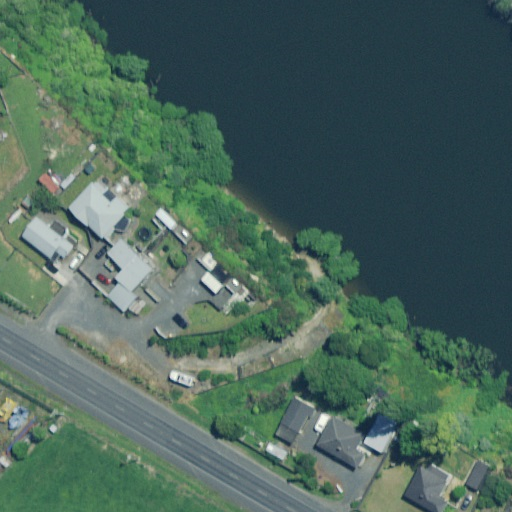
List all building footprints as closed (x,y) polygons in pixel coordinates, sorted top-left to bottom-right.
[(10,133),(0,132),(0,142),(9,143),(10,133)] [(112,192),(101,182),(76,209),(110,240),(138,209),(125,198),(118,205),(109,196),(112,192)] [(32,192),(24,204),(32,210),(41,198),(32,192)] [(77,248),(41,219),(27,236),(54,259),(60,252),(69,259),(77,248)] [(200,236),(187,223),(180,231),(193,244),(200,236)] [(139,316),(151,304),(137,291),(156,272),(141,257),(142,255),(126,240),(113,254),(114,255),(113,257),(127,271),(121,277),(125,281),(114,292),(139,316)] [(157,279),(170,290),(176,283),(163,272),(157,279)] [(170,290),(157,279),(150,287),(165,300),(172,292),(170,290)] [(319,407),(302,397),(281,434),(299,444),(319,407)] [(409,418),(391,408),(370,443),(388,454),(409,418)] [(279,411),(256,419),(261,431),(284,423),(279,411)] [(371,434),(340,416),(323,446),(361,468),(372,451),(364,446),(371,434)] [(299,462),(289,456),(291,453),(275,443),(270,451),(272,452),(269,457),(293,471),(299,462)] [(470,484),(481,491),(498,467),(488,459),(470,484)] [(436,511),(446,511),(453,500),(460,505),(468,492),(461,488),(453,483),(427,467),(410,496),(436,511)]
